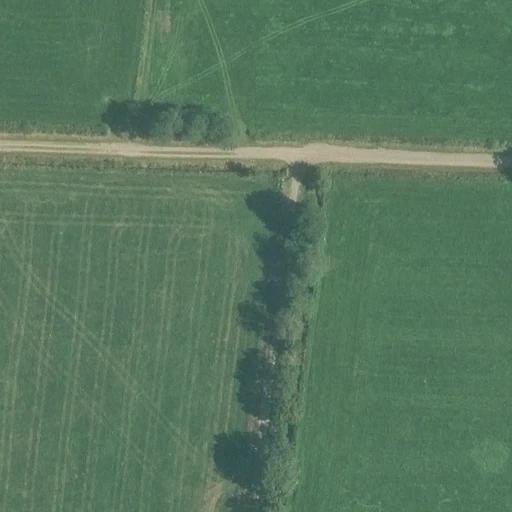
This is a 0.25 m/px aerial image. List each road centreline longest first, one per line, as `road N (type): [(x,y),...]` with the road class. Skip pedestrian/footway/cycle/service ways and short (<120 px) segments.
road 1 (track): [(511,162),(0,145)]
road 2 (track): [(256,511),(301,156)]
